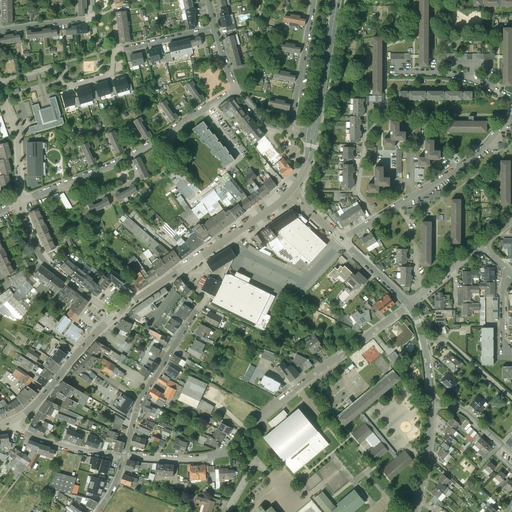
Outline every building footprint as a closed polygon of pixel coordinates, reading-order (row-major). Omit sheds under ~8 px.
[(11,0),(1,0),(1,8),(11,8),(11,0)] [(191,0),(183,0),(185,10),(191,8),(190,3),(192,2),(191,0)] [(428,0),(419,0),(419,66),(428,66),(428,0)] [(86,4),(78,5),(79,15),(84,15),(84,9),(87,9),(86,4)] [(226,6),(220,7),(222,13),(220,13),(221,18),(229,15),(226,6)] [(11,8),(1,8),(2,23),(12,23),(11,8)] [(191,8),(185,10),(187,20),(195,18),(194,14),(192,14),(191,8)] [(126,11),(116,13),(118,28),(128,26),(126,11)] [(229,15),(221,18),(222,22),(224,21),(225,27),(231,26),(229,15)] [(290,17),(285,16),(283,22),(289,23),(288,26),(293,27),(295,16),(291,15),(290,17)] [(300,17),(295,16),(293,27),(298,28),(299,25),(304,26),(306,20),(300,19),(300,17)] [(195,18),(187,20),(189,30),(195,29),(194,23),(196,22),(195,18)] [(76,26),(72,26),(72,29),(66,29),(67,35),(77,34),(76,26)] [(81,26),(76,26),(77,34),(88,33),(87,27),(82,28),(81,26)] [(128,26),(118,28),(120,43),(130,42),(128,26)] [(511,56),(511,28),(504,28),(503,85),(511,85),(511,56)] [(42,32),(37,32),(37,38),(47,37),(46,29),(42,30),(42,32)] [(51,29),(46,29),(47,37),(57,36),(57,30),(51,31),(51,29)] [(37,32),(31,33),(30,31),(26,31),(27,39),(37,38),(37,32)] [(13,37),(13,34),(8,35),(9,43),(20,41),(19,36),(13,37)] [(8,35),(3,36),(4,39),(0,39),(0,45),(9,43),(8,35)] [(233,36),(225,38),(227,42),(229,42),(230,47),(236,46),(233,36)] [(196,40),(190,41),(191,47),(202,45),(200,37),(195,38),(196,40)] [(382,37),(373,37),(373,94),(381,94),(382,37)] [(185,43),(184,41),(179,42),(180,44),(181,50),(191,47),(190,41),(190,42),(185,43)] [(180,44),(174,45),(174,43),(169,44),(171,52),(181,50),(180,44)] [(285,46),(279,45),(278,50),(289,52),(290,44),(286,43),(285,46)] [(295,45),(290,44),(289,52),(299,54),(301,48),(295,47),(295,45)] [(236,46),(230,47),(232,53),(230,53),(231,58),(239,56),(236,46)] [(158,48),(149,50),(151,60),(152,62),(160,60),(158,48)] [(142,53),(136,54),(138,65),(144,64),(143,59),(142,53)] [(138,65),(136,54),(130,56),(131,62),(132,66),(138,65)] [(239,56),(231,58),(232,62),(234,61),(235,67),(236,67),(241,66),(241,65),(239,56)] [(280,74),(274,72),(273,78),(284,80),(285,72),(280,71),(280,74)] [(295,76),(290,75),(290,73),(285,72),(284,80),(294,82),(295,76)] [(119,78),(123,91),(129,90),(127,83),(126,77),(120,78),(119,78)] [(120,78),(113,80),(115,86),(117,93),(118,93),(123,91),(119,78),(120,78)] [(192,81),(185,86),(192,95),(196,92),(193,87),(195,86),(192,81)] [(107,82),(102,83),(105,95),(110,93),(111,93),(109,87),(107,82)] [(105,95),(102,83),(96,85),(97,91),(99,97),(105,95)] [(83,88),(87,102),(93,100),(91,93),(89,86),(83,88)] [(83,88),(76,90),(78,97),(80,104),(87,102),(83,88)] [(70,92),(62,95),(65,107),(74,105),(72,100),(70,92)] [(196,92),(192,95),(198,104),(205,99),(202,95),(200,97),(196,92)] [(461,92),(445,92),(445,93),(443,93),(443,92),(427,92),(427,93),(425,93),(425,92),(409,92),(409,93),(407,93),(407,92),(399,92),(399,100),(407,100),(407,98),(409,98),(409,100),(425,100),(425,99),(427,99),(427,100),(443,100),(443,99),(445,99),(445,100),(461,100),(461,99),(463,99),(463,100),(472,100),(472,92),(463,92),(463,93),(461,93),(461,92)] [(29,127),(30,133),(64,124),(62,118),(60,118),(59,116),(60,116),(55,97),(48,99),(51,108),(40,111),(38,104),(31,106),(36,122),(37,125),(29,127)] [(233,99),(228,100),(218,107),(222,113),(224,111),(224,112),(225,111),(230,117),(234,114),(241,109),(242,108),(236,101),(235,102),(233,99)] [(280,100),(275,99),(275,102),(269,100),(268,106),(278,108),(280,100)] [(166,100),(159,105),(165,114),(170,110),(167,106),(168,104),(166,100)] [(285,101),(280,100),(278,108),(289,110),(290,105),(284,103),(285,101)] [(241,109),(234,114),(236,118),(234,120),(236,123),(237,122),(248,114),(247,114),(246,115),(241,109)] [(173,115),(170,110),(165,114),(171,122),(178,118),(175,113),(173,115)] [(248,114),(237,122),(239,124),(236,127),(238,130),(241,127),(252,119),(248,114)] [(141,117),(134,122),(139,131),(144,128),(141,123),(143,121),(141,117)] [(469,123),(446,123),(446,133),(447,133),(447,132),(486,132),(486,133),(486,123),(472,123),(472,120),(474,120),(473,117),(468,117),(468,120),(469,120),(469,123)] [(258,127),(252,119),(241,127),(245,132),(246,132),(248,135),(249,134),(258,127)] [(390,139),(384,139),(384,147),(395,147),(395,140),(405,140),(405,132),(399,132),(399,121),(391,121),(390,139)] [(203,122),(193,129),(195,133),(196,132),(201,138),(200,139),(202,142),(203,142),(213,135),(203,122)] [(234,125),(230,129),(234,134),(238,130),(236,127),(234,125)] [(511,126),(510,126),(510,132),(506,132),(506,138),(502,138),(502,144),(498,144),(498,149),(503,149),(503,144),(507,144),(507,138),(511,138),(511,132),(511,126)] [(265,135),(258,127),(249,134),(255,143),(265,135)] [(144,128),(139,131),(145,140),(152,136),(149,131),(147,133),(144,128)] [(115,131),(107,134),(112,144),(117,142),(115,136),(117,135),(115,131)] [(224,148),(214,134),(213,135),(203,142),(206,145),(207,144),(212,151),(211,152),(213,155),(214,154),(224,148)] [(434,140),(425,140),(425,157),(418,157),(418,166),(429,166),(429,159),(440,159),(440,151),(434,151),(434,140)] [(41,142),(27,143),(28,176),(42,176),(41,142)] [(117,142),(112,144),(116,154),(124,150),(122,146),(119,147),(117,142)] [(7,143),(0,144),(0,156),(1,160),(7,159),(10,158),(7,143)] [(87,143),(80,146),(84,156),(89,153),(87,148),(89,147),(87,143)] [(234,160),(225,147),(224,148),(214,154),(217,158),(218,157),(223,163),(221,164),(224,168),(234,160)] [(89,153),(84,156),(88,166),(96,162),(94,158),(92,159),(89,153)] [(1,160),(0,160),(0,171),(1,176),(8,174),(11,173),(7,159),(1,160)] [(287,164),(283,159),(278,163),(283,168),(279,171),(285,178),(293,170),(287,164)] [(142,161),(134,164),(135,165),(136,164),(139,169),(144,167),(142,161)] [(510,161),(501,161),(501,205),(510,205),(510,161)] [(271,168),(268,163),(264,166),(271,175),(275,172),(271,168)] [(149,176),(144,167),(139,169),(141,175),(140,175),(142,180),(149,176)] [(375,184),(368,184),(368,192),(379,193),(379,186),(389,186),(390,178),(383,177),(383,167),(375,167),(375,184)] [(257,177),(250,169),(246,172),(248,175),(244,178),(255,192),(257,190),(255,187),(256,187),(254,184),(255,183),(253,180),(257,177)] [(283,180),(276,172),(275,172),(271,175),(278,184),(283,180)] [(1,176),(0,175),(0,184),(2,191),(11,189),(8,174),(1,176)] [(270,177),(263,183),(270,191),(277,186),(270,177)] [(244,193),(232,178),(223,185),(229,193),(233,189),(239,196),(244,193)] [(130,189),(125,191),(128,196),(138,191),(134,184),(129,187),(130,189)] [(257,190),(255,192),(261,199),(268,194),(262,187),(257,190)] [(125,191),(120,194),(119,192),(115,194),(119,202),(128,196),(125,191)] [(412,209),(407,210),(407,215),(408,215),(413,214),(413,212),(419,211),(418,208),(424,207),(424,205),(430,204),(429,201),(435,200),(435,198),(440,197),(440,191),(434,192),(434,195),(428,196),(429,199),(423,199),(423,202),(417,203),(418,206),(412,207),(412,209)] [(255,192),(248,198),(254,205),(261,199),(255,192)] [(57,194),(42,200),(44,205),(59,199),(66,211),(72,208),(63,193),(58,196),(57,194)] [(166,198),(175,211),(179,208),(170,196),(166,198)] [(248,198),(247,196),(240,202),(241,202),(239,204),(245,212),(254,205),(248,198)] [(103,201),(98,203),(100,209),(110,205),(107,197),(102,199),(103,201)] [(212,198),(194,212),(197,216),(206,210),(216,203),(212,198)] [(460,200),(451,200),(451,243),(460,243),(460,200)] [(239,204),(236,201),(232,204),(235,207),(230,211),(237,219),(245,212),(239,204)] [(226,213),(217,202),(216,203),(206,210),(212,217),(206,222),(207,223),(204,225),(212,237),(232,222),(237,219),(230,211),(229,210),(226,213)] [(98,203),(93,206),(92,203),(87,205),(90,213),(100,209),(98,203)] [(359,205),(354,208),(359,216),(361,214),(362,215),(365,214),(362,210),(359,205)] [(47,228),(38,208),(28,213),(37,232),(47,228)] [(189,208),(179,215),(183,219),(186,217),(191,214),(193,212),(189,208)] [(359,216),(354,208),(349,211),(355,220),(357,219),(356,217),(359,216)] [(292,210),(269,225),(269,226),(276,236),(278,233),(301,254),(306,259),(305,260),(309,263),(310,263),(327,245),(304,224),(304,223),(303,223),(301,221),(304,218),(301,216),(294,211),(293,210),(292,210)] [(337,211),(332,215),(336,222),(339,221),(340,223),(342,222),(339,217),(340,217),(337,211)] [(355,220),(349,211),(344,214),(349,222),(352,220),(353,221),(355,220)] [(349,222),(344,214),(343,215),(340,217),(339,217),(342,222),(345,226),(347,225),(346,223),(349,222)] [(342,222),(340,223),(339,221),(336,222),(340,229),(345,226),(342,222)] [(431,222),(422,222),(421,266),(431,266),(431,222)] [(181,238),(165,223),(162,226),(173,238),(177,242),(181,238)] [(203,224),(200,226),(199,225),(192,230),(196,234),(196,235),(197,235),(204,243),(204,242),(209,239),(212,237),(204,225),(203,224)] [(276,236),(269,226),(263,230),(261,232),(266,239),(278,256),(290,262),(292,264),(293,264),(293,263),(300,256),(301,254),(278,233),(276,236)] [(55,248),(47,228),(37,232),(46,252),(55,248)] [(159,244),(145,232),(139,240),(161,258),(161,259),(162,260),(167,256),(157,247),(159,244)] [(261,232),(253,237),(261,249),(264,246),(262,242),(266,239),(261,232)] [(372,233),(371,232),(369,234),(370,235),(367,237),(372,244),(377,241),(376,240),(372,233)] [(196,234),(192,237),(191,237),(187,240),(188,240),(185,242),(185,243),(193,251),(204,243),(197,235),(196,235),(196,234)] [(367,237),(365,238),(364,237),(361,238),(364,243),(367,247),(372,244),(367,237)] [(511,238),(503,239),(503,240),(503,247),(503,249),(509,249),(509,256),(511,256),(511,255),(511,238)] [(185,243),(180,247),(180,246),(177,248),(175,250),(181,260),(193,251),(185,243)] [(230,247),(206,262),(211,270),(228,270),(233,259),(236,257),(230,247)] [(148,250),(143,254),(147,259),(152,255),(148,250)] [(175,250),(167,256),(162,260),(169,269),(181,260),(175,250)] [(4,253),(0,254),(0,267),(4,276),(14,272),(4,253)] [(301,254),(300,256),(293,263),(293,264),(292,264),(295,265),(300,258),(308,265),(310,263),(309,263),(305,260),(306,259),(301,254)] [(139,256),(126,267),(133,272),(144,262),(139,256)] [(346,261),(342,256),(337,260),(342,265),(346,261)] [(66,258),(63,262),(61,260),(54,262),(69,275),(76,267),(66,258)] [(161,259),(161,258),(152,264),(154,268),(159,274),(165,270),(166,271),(169,269),(162,260),(161,259)] [(53,276),(41,266),(33,277),(38,281),(42,284),(45,286),(46,286),(53,276)] [(345,266),(343,268),(341,266),(337,270),(335,267),(328,275),(331,278),(332,277),(335,280),(339,275),(342,278),(343,277),(346,280),(352,273),(345,266)] [(81,271),(76,267),(69,275),(80,284),(87,275),(89,271),(83,267),(81,271)] [(17,274),(8,278),(17,290),(25,280),(26,279),(24,276),(28,273),(25,268),(17,274)] [(154,268),(147,273),(144,269),(140,272),(143,276),(149,284),(157,278),(160,276),(159,274),(154,268)] [(494,268),(479,268),(479,271),(479,274),(484,274),(484,280),(486,280),(493,280),(494,280),(494,268)] [(128,281),(111,270),(107,277),(112,280),(124,292),(130,285),(127,283),(128,281)] [(229,275),(226,274),(228,270),(211,270),(202,290),(204,291),(213,300),(211,304),(211,305),(264,331),(270,318),(265,315),(266,314),(267,312),(275,296),(248,283),(243,281),(245,277),(236,273),(235,275),(230,272),(229,275)] [(479,271),(462,271),(462,283),(463,283),(471,283),(471,280),(479,280),(479,274),(479,271)] [(149,284),(143,276),(140,272),(136,274),(134,276),(137,279),(141,280),(142,280),(138,283),(135,280),(133,281),(140,290),(149,284)] [(250,278),(237,272),(236,273),(245,277),(243,281),(248,283),(250,278)] [(355,276),(352,273),(346,280),(357,290),(367,280),(358,272),(355,276)] [(92,278),(87,275),(80,284),(96,296),(102,288),(97,284),(91,279),(92,278)] [(107,277),(104,275),(102,278),(97,284),(102,288),(105,290),(112,280),(107,277)] [(64,284),(56,278),(53,276),(46,286),(53,292),(56,294),(64,284)] [(180,278),(174,282),(177,288),(182,286),(182,287),(185,285),(180,278)] [(17,290),(14,293),(21,300),(33,288),(32,286),(25,280),(17,290)] [(486,283),(479,283),(479,286),(479,288),(485,288),(485,294),(494,294),(494,283),(493,283),(486,283)] [(33,288),(21,300),(29,308),(38,296),(43,290),(45,286),(42,284),(38,288),(36,286),(35,286),(33,288)] [(191,290),(185,285),(182,287),(184,289),(182,292),(186,296),(191,290)] [(77,294),(67,286),(59,297),(66,303),(70,297),(73,299),(77,294)] [(471,286),(462,286),(462,298),(470,298),(472,298),(472,294),(479,294),(479,288),(479,286),(471,286)] [(165,287),(132,310),(136,314),(139,315),(143,318),(144,316),(153,310),(153,311),(157,308),(155,305),(165,298),(163,296),(168,292),(165,287)] [(347,288),(338,298),(342,301),(342,302),(351,292),(347,288)] [(5,291),(0,295),(0,307),(10,298),(5,291)] [(10,298),(0,307),(0,312),(4,316),(18,323),(29,308),(21,300),(14,293),(10,298)] [(442,294),(441,293),(439,293),(438,294),(438,296),(435,296),(435,307),(437,307),(443,307),(445,307),(445,301),(449,301),(449,296),(442,296),(442,294)] [(88,302),(77,294),(73,299),(71,303),(73,304),(75,301),(76,302),(65,317),(70,321),(72,322),(88,302)] [(383,300),(376,306),(375,304),(375,305),(382,313),(394,304),(387,295),(382,299),(383,300)] [(190,303),(183,297),(180,301),(183,304),(187,306),(190,303)] [(57,303),(52,299),(49,304),(54,308),(57,303)] [(463,304),(462,304),(462,315),(472,315),(472,309),(479,309),(479,304),(470,303),(463,304)] [(187,306),(183,304),(180,309),(188,314),(192,309),(187,306)] [(188,314),(180,309),(176,314),(178,315),(185,320),(188,314)] [(136,314),(132,310),(128,313),(133,319),(139,315),(136,314)] [(368,310),(364,311),(364,314),(360,315),(357,311),(353,315),(359,322),(358,323),(361,327),(362,327),(362,326),(366,323),(365,322),(366,321),(370,320),(368,310)] [(437,310),(435,310),(435,322),(445,322),(445,316),(452,316),(452,310),(443,310),(437,310)] [(221,318),(209,312),(205,320),(217,326),(221,318)] [(79,330),(70,322),(70,321),(65,317),(63,315),(58,321),(54,318),(52,320),(56,323),(53,327),(74,344),(81,335),(77,332),(79,330)] [(175,320),(171,318),(165,327),(174,333),(176,330),(177,330),(179,327),(178,326),(180,324),(175,320)] [(132,324),(124,320),(122,323),(120,323),(120,324),(120,325),(118,324),(116,327),(121,330),(119,333),(126,336),(132,324)] [(401,325),(398,322),(394,325),(394,326),(392,327),(388,330),(391,334),(388,336),(398,348),(402,344),(403,345),(410,340),(409,339),(413,335),(404,323),(401,325)] [(44,328),(37,323),(31,329),(40,333),(44,328)] [(210,329),(201,324),(196,333),(206,338),(210,329)] [(493,328),(482,328),(481,365),(493,365),(493,328)] [(169,339),(162,335),(161,338),(158,342),(166,346),(169,339)] [(321,343),(315,336),(304,343),(313,355),(317,352),(318,353),(321,351),(320,350),(323,349),(320,344),(321,343)] [(205,345),(195,340),(191,348),(189,347),(187,352),(199,358),(205,345)] [(107,348),(96,341),(88,349),(90,351),(89,352),(92,355),(94,353),(96,354),(99,350),(104,353),(107,348)] [(69,352),(58,344),(55,349),(59,351),(56,355),(63,360),(69,352)] [(157,348),(153,346),(151,345),(147,352),(149,353),(149,355),(150,356),(155,358),(156,355),(158,356),(158,355),(157,355),(160,350),(157,348)] [(114,353),(107,348),(104,353),(112,357),(112,356),(111,355),(112,354),(113,355),(114,353)] [(40,355),(29,349),(26,355),(36,361),(37,360),(40,355)] [(55,349),(49,357),(53,360),(59,365),(63,360),(56,355),(59,351),(55,349)] [(91,356),(86,352),(77,362),(84,368),(87,370),(97,358),(91,356)] [(275,357),(263,352),(260,358),(272,362),(275,357)] [(403,362),(394,352),(388,357),(397,367),(403,362)] [(449,352),(442,361),(452,370),(455,367),(457,368),(462,363),(454,356),(449,352)] [(120,356),(114,353),(113,355),(112,354),(111,355),(112,356),(123,362),(126,357),(121,354),(120,356)] [(149,355),(145,353),(139,364),(147,369),(148,367),(146,366),(147,365),(145,364),(150,356),(149,355)] [(181,359),(174,354),(170,360),(173,362),(177,365),(181,359)] [(30,362),(21,355),(17,361),(20,363),(24,364),(27,367),(30,362)] [(308,359),(298,355),(295,361),(301,364),(299,365),(300,366),(304,371),(307,369),(307,370),(309,368),(312,365),(313,365),(310,361),(308,359)] [(49,357),(48,357),(46,360),(47,361),(43,366),(45,367),(47,368),(54,374),(60,366),(60,365),(59,365),(56,363),(53,360),(49,357)] [(118,369),(101,358),(100,359),(99,362),(104,364),(101,370),(102,371),(119,382),(124,374),(117,370),(118,369)] [(84,368),(77,362),(69,370),(86,381),(88,379),(81,373),(82,371),(81,371),(84,368)] [(153,362),(150,367),(147,365),(146,366),(148,367),(147,369),(151,371),(153,372),(158,365),(153,362)] [(170,372),(176,376),(181,368),(177,365),(173,362),(168,370),(170,372)] [(139,364),(137,363),(136,365),(142,369),(140,373),(147,378),(151,371),(147,369),(139,364)] [(290,367),(287,369),(283,364),(276,369),(283,378),(286,376),(290,381),(298,375),(292,367),(290,367)] [(43,370),(35,365),(32,370),(34,371),(39,374),(43,370)] [(511,366),(502,366),(502,378),(511,378),(511,366)] [(54,374),(47,368),(45,367),(43,370),(39,374),(48,380),(54,374)] [(26,376),(16,369),(12,374),(22,382),(26,376)] [(350,405),(337,416),(345,425),(357,415),(360,412),(400,379),(392,370),(353,403),(349,399),(346,401),(350,405)] [(39,374),(34,371),(33,372),(39,377),(37,380),(43,386),(48,380),(39,374)] [(33,378),(27,374),(26,376),(22,382),(24,384),(27,386),(33,378)] [(457,383),(448,374),(444,378),(444,377),(440,381),(448,388),(451,385),(453,387),(457,383)] [(277,392),(285,386),(280,383),(264,375),(259,385),(275,394),(276,391),(277,392)] [(162,377),(160,376),(157,381),(165,386),(168,381),(162,377)] [(178,385),(169,380),(168,381),(165,386),(169,388),(169,387),(170,386),(176,389),(178,385)] [(74,388),(63,381),(56,390),(58,393),(65,397),(66,397),(69,399),(73,392),(72,391),(74,388)] [(186,384),(180,382),(176,389),(172,397),(196,408),(205,390),(187,382),(186,384)] [(33,390),(27,386),(24,384),(21,387),(23,390),(16,397),(17,399),(18,399),(24,408),(37,394),(33,390)] [(176,389),(170,386),(169,387),(169,388),(165,397),(161,394),(158,399),(164,403),(167,398),(171,400),(172,397),(176,389)] [(161,394),(153,388),(149,395),(157,400),(158,399),(161,394)] [(69,399),(66,397),(65,397),(58,393),(56,390),(55,390),(50,396),(54,398),(56,396),(64,401),(61,407),(67,410),(72,401),(69,399)] [(88,397),(80,391),(78,395),(81,396),(77,403),(83,406),(88,397)] [(149,395),(148,394),(147,396),(152,399),(152,401),(156,403),(162,407),(164,403),(158,399),(157,400),(149,395)] [(134,401),(124,395),(120,400),(120,399),(118,402),(119,403),(115,408),(125,414),(127,411),(129,412),(132,407),(130,406),(134,401)] [(152,399),(147,396),(143,402),(149,405),(152,401),(152,399)] [(477,396),(474,401),(473,401),(471,403),(471,404),(470,405),(477,411),(482,405),(485,403),(477,396)] [(201,398),(196,408),(210,415),(214,406),(201,398)] [(17,399),(10,403),(16,413),(24,408),(18,399),(17,399)] [(46,400),(44,403),(38,411),(46,415),(56,419),(61,421),(63,416),(60,415),(56,413),(59,407),(46,400)] [(149,405),(143,402),(141,407),(152,412),(157,415),(157,414),(158,415),(160,410),(157,408),(156,409),(148,405),(149,405)] [(16,413),(10,403),(3,407),(3,408),(4,409),(8,417),(16,413)] [(200,410),(184,403),(183,406),(199,413),(200,410)] [(328,444),(299,409),(287,418),(285,416),(287,415),(284,410),(269,423),(272,427),(274,426),(276,428),(264,437),(294,473),(328,444)] [(46,415),(38,411),(34,417),(39,419),(43,421),(46,415)] [(396,453),(363,414),(363,415),(360,412),(357,415),(365,423),(373,432),(372,433),(380,441),(388,450),(387,451),(395,459),(398,457),(395,454),(396,453)] [(124,421),(114,415),(111,421),(114,422),(121,426),(124,421)] [(75,420),(63,416),(61,421),(74,426),(75,422),(75,421),(75,420)] [(454,417),(453,419),(452,418),(447,424),(450,426),(453,429),(458,424),(456,422),(457,420),(454,417)] [(32,422),(31,422),(27,429),(34,433),(38,426),(36,425),(32,422)] [(121,426),(114,422),(111,429),(118,432),(121,426)] [(145,424),(144,423),(143,425),(141,424),(138,430),(148,434),(151,427),(145,424)] [(232,428),(221,423),(218,429),(219,429),(225,434),(228,436),(232,428)] [(365,423),(352,434),(360,443),(372,433),(373,432),(365,423)] [(42,427),(38,426),(34,433),(42,437),(44,433),(44,432),(45,429),(42,427)] [(453,429),(450,426),(445,431),(447,433),(451,436),(456,431),(453,429)] [(171,431),(165,428),(163,433),(169,436),(170,433),(171,431)] [(218,429),(213,438),(219,441),(221,442),(225,434),(219,429),(218,429)] [(74,433),(67,430),(64,439),(71,441),(74,433)] [(118,433),(109,431),(108,436),(107,437),(116,440),(118,433)] [(82,436),(74,433),(71,441),(79,444),(82,436)] [(380,441),(372,433),(366,438),(369,442),(367,443),(369,445),(370,443),(373,447),(380,441)] [(447,433),(442,439),(444,441),(448,444),(453,439),(451,436),(447,433)] [(95,437),(90,435),(88,436),(85,443),(89,445),(96,448),(99,441),(96,440),(96,439),(95,437)] [(147,440),(133,436),(130,445),(144,449),(145,445),(147,440)] [(209,436),(206,442),(216,448),(219,441),(213,438),(211,437),(209,436)] [(107,437),(106,437),(105,441),(115,444),(113,451),(121,453),(124,443),(123,442),(117,440),(116,440),(107,437)] [(153,442),(147,440),(145,445),(147,446),(155,449),(156,446),(156,447),(157,445),(160,439),(155,437),(153,442)] [(188,443),(176,438),(172,448),(179,451),(179,449),(185,451),(188,443)] [(480,438),(474,445),(480,450),(485,443),(480,438)] [(166,442),(160,439),(157,445),(163,448),(166,442)] [(39,444),(29,440),(26,445),(32,449),(27,458),(30,460),(31,459),(39,444)] [(373,447),(367,452),(375,461),(387,451),(388,450),(380,441),(373,447)] [(448,444),(444,441),(439,446),(442,448),(446,451),(451,446),(448,444)] [(480,450),(477,452),(483,457),(487,452),(491,448),(485,443),(480,450)] [(49,447),(39,444),(31,459),(35,462),(38,456),(39,453),(53,457),(54,451),(49,449),(49,447)] [(14,448),(9,455),(14,459),(12,462),(11,461),(8,465),(11,467),(14,464),(18,460),(19,460),(21,457),(23,455),(23,454),(21,453),(14,448)] [(442,448),(437,454),(443,459),(448,454),(446,451),(442,448)] [(405,451),(398,457),(405,466),(413,460),(405,451)] [(19,460),(18,460),(14,464),(11,467),(11,468),(16,473),(12,478),(16,481),(26,466),(27,466),(30,460),(27,458),(23,455),(21,457),(19,460)] [(101,460),(93,457),(91,457),(89,464),(91,464),(90,468),(93,469),(93,470),(98,471),(101,460)] [(395,459),(382,470),(389,479),(405,466),(398,457),(395,459)] [(35,462),(31,459),(30,460),(27,466),(31,468),(35,462)] [(101,460),(98,471),(107,473),(107,471),(108,468),(110,462),(101,460)] [(135,462),(128,460),(125,468),(132,471),(135,464),(135,462)] [(151,468),(153,462),(147,461),(147,462),(147,463),(148,463),(148,464),(148,465),(139,464),(135,464),(132,471),(138,470),(139,468),(146,469),(151,468)] [(490,462),(482,471),(487,476),(488,476),(492,472),(495,467),(490,462)] [(174,466),(157,464),(155,474),(173,476),(174,466)] [(69,480),(54,476),(51,481),(47,488),(71,495),(76,476),(75,476),(77,471),(78,467),(74,465),(69,480)] [(344,479),(332,465),(321,474),(333,488),(344,479)] [(205,466),(200,466),(200,468),(198,468),(198,466),(195,466),(191,470),(190,469),(190,471),(191,472),(190,472),(190,474),(191,474),(191,480),(196,480),(196,478),(200,478),(200,479),(205,479),(205,466)] [(225,470),(225,469),(219,469),(220,482),(223,481),(223,479),(224,479),(224,478),(229,478),(229,479),(234,479),(233,475),(235,475),(235,471),(234,471),(229,471),(228,470),(225,470)] [(500,471),(495,477),(500,482),(502,480),(505,476),(500,471)] [(457,482),(445,472),(443,475),(453,483),(455,485),(457,482)] [(133,477),(123,474),(122,478),(136,483),(142,485),(143,482),(140,481),(133,478),(133,477)] [(453,483),(443,475),(439,480),(441,482),(448,488),(453,483)] [(100,495),(104,480),(98,479),(91,476),(87,491),(93,493),(100,495)] [(136,483),(122,478),(121,482),(124,484),(124,485),(126,486),(126,484),(131,486),(131,485),(135,486),(136,483)] [(504,482),(499,488),(500,489),(501,488),(502,489),(509,481),(506,479),(504,482)] [(509,481),(502,489),(508,494),(511,488),(511,481),(510,480),(509,481)] [(448,488),(441,482),(436,488),(442,493),(445,495),(450,490),(448,488)] [(442,493),(436,488),(431,493),(434,496),(437,499),(442,493)] [(276,511),(271,506),(265,510),(261,505),(258,507),(261,511),(353,511),(365,502),(354,489),(337,504),(338,506),(336,508),(322,491),(314,498),(325,511),(276,511)] [(82,498),(71,495),(70,497),(75,498),(73,501),(74,502),(78,505),(79,505),(82,498)] [(437,499),(434,496),(430,501),(435,505),(439,500),(437,499)] [(490,498),(488,496),(487,498),(489,499),(487,501),(492,506),(496,503),(493,501),(490,498)] [(212,501),(197,497),(196,502),(204,505),(202,511),(211,511),(214,502),(212,501)] [(97,503),(88,499),(88,500),(87,499),(85,499),(84,500),(87,501),(85,505),(87,506),(86,507),(89,509),(90,508),(93,509),(97,503)] [(304,511),(311,507),(315,511),(321,511),(311,500),(296,511),(304,511)] [(87,511),(82,507),(80,510),(77,507),(78,505),(74,502),(73,501),(72,501),(68,507),(73,511),(74,510),(75,511),(87,511)]
